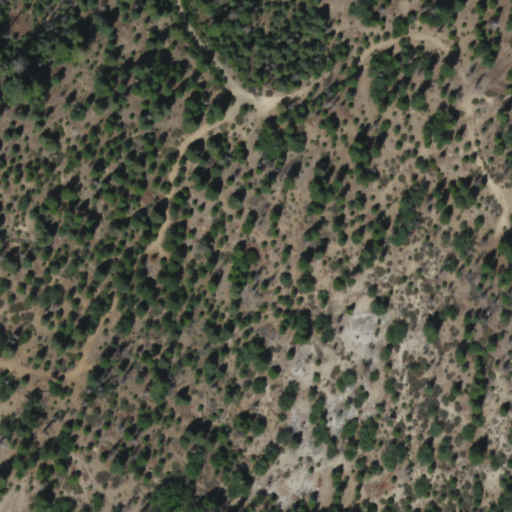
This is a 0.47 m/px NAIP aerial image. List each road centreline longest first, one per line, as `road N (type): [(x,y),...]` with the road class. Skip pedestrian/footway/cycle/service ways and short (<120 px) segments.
road 1 (track): [(176,0),(193,37),(248,97),(274,100),(312,87),(389,39),(439,40),(465,82),(469,132),(502,201),(511,269)]
road 2 (track): [(248,97),(179,146),(159,233),(72,366),(55,373),(0,364)]
